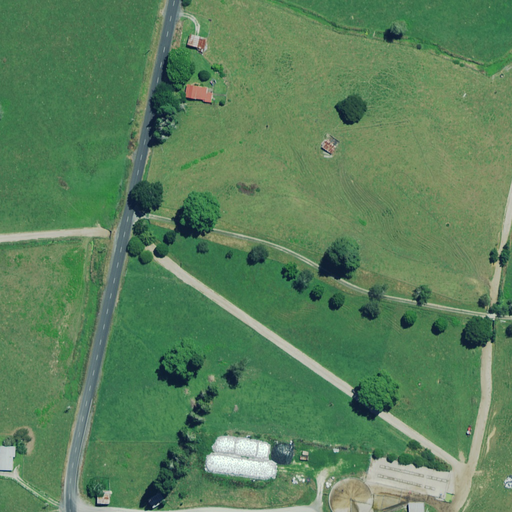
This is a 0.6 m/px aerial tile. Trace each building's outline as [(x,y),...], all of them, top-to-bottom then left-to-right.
[(191,35),(188,45),(197,48),(196,51),(204,53),(208,39),(191,35)] [(213,89),(187,85),(186,98),(203,100),(203,102),(211,103),(213,89)] [(339,143),(329,137),(321,148),(331,155),(339,143)] [(1,446),(1,454),(0,454),(0,464),(1,465),(0,470),(13,471),(13,457),(15,457),(16,447),(1,446)] [(110,492),(104,492),(104,496),(98,496),(98,504),(110,504),(110,492)] [(166,501),(161,493),(149,501),(154,509),(166,501)]
